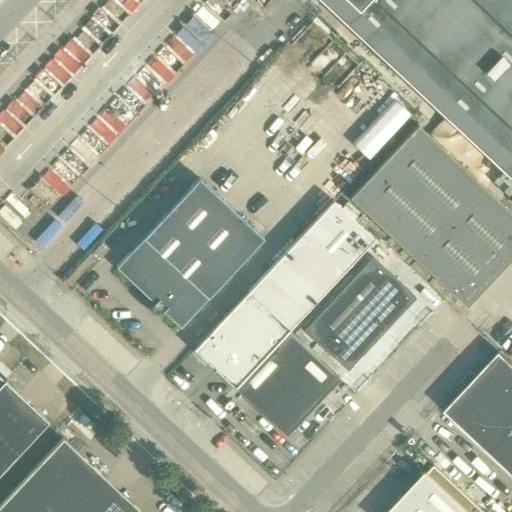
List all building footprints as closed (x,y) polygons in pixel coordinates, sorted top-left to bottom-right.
[(321,0),(444,115),(511,41),(511,19),(508,16),(494,3),(490,0),(321,0)] [(511,0),(496,0),(494,3),(508,16),(511,12),(511,0)] [(511,41),(444,115),(511,178),(511,41)] [(395,97),(353,141),(368,155),(411,111),(395,97)] [(511,213),(417,125),(383,161),(349,198),(466,307),(511,257),(511,213)] [(115,267),(154,303),(153,304),(152,305),(152,306),(152,308),(153,309),(153,310),(154,311),(155,312),(157,312),(158,312),(159,312),(161,312),(162,311),(180,327),(263,238),(198,178),(115,267)] [(333,200),(193,350),(234,388),(279,429),(285,435),(291,429),(338,378),(287,331),(374,238),(333,200)] [(91,254),(98,261),(109,249),(102,242),(91,254)] [(303,329),(347,370),(415,297),(371,256),(303,329)] [(511,363),(499,352),(487,365),(477,376),(471,370),(461,381),(467,387),(444,411),(511,473),(511,363)] [(4,380),(0,384),(0,473),(48,422),(4,381),(5,380),(5,379),(4,380)] [(141,511),(62,438),(41,459),(98,511),(141,511)] [(98,511),(41,459),(0,503),(0,511),(98,511)] [(426,472),(411,487),(387,511),(483,511),(434,465),(427,473),(426,472)]
